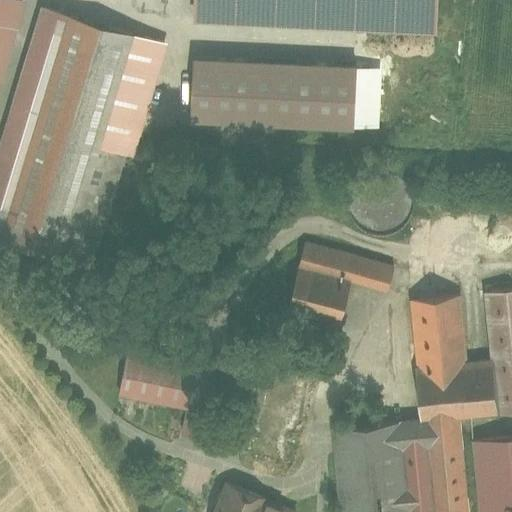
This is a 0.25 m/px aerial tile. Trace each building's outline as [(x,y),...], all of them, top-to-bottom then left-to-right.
[(0,0),(0,72),(21,0),(0,0)] [(436,0),(194,0),(194,17),(435,27),(436,0)] [(38,2),(0,129),(0,238),(91,265),(134,118),(155,124),(173,63),(129,50),(135,30),(38,2)] [(355,60),(193,54),(191,117),(353,123),(355,60)] [(391,237),(400,232),(408,224),(412,215),(413,204),(410,193),(405,184),(396,178),(386,174),(375,174),(365,178),(357,184),(351,194),(348,204),(349,214),(354,224),(361,232),(370,237),(381,238),(391,237)] [(304,239),(285,309),(339,324),(351,279),(386,289),(393,263),(304,239)] [(419,419),(336,426),(342,511),(468,511),(460,416),(511,411),(511,285),(484,288),(490,358),(467,360),(461,294),(409,298),(419,419)] [(127,346),(118,394),(185,407),(181,429),(214,436),(228,366),(127,346)] [(273,358),(249,453),(295,464),(319,369),(273,358)] [(511,511),(511,433),(472,437),(479,511),(511,511)] [(223,477),(210,511),(297,511),(299,508),(265,496),(266,493),(223,477)]
